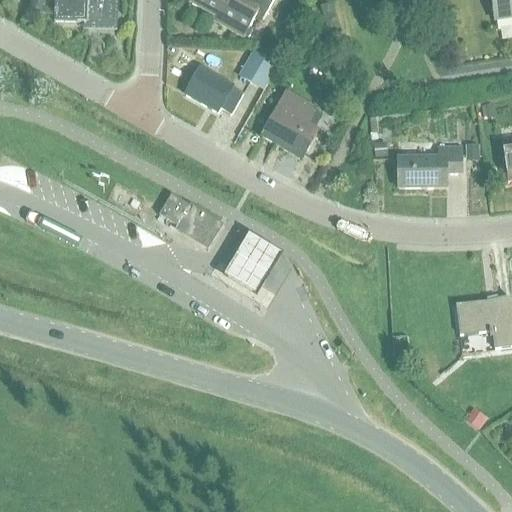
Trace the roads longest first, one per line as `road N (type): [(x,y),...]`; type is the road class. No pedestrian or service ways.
road 1 (residential): [(134,112),(294,202),(355,225),(428,240),(511,230)]
road 2 (secondary): [(0,321),(310,410)]
road 3 (secondary): [(470,511),(418,464),(361,428),(310,410)]
road 4 (residential): [(0,36),(134,112)]
